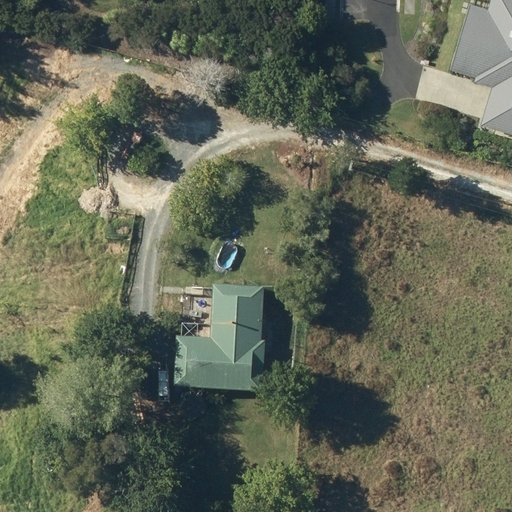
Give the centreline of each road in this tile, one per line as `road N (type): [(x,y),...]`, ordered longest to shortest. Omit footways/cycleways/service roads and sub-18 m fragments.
road 1 (track): [(511,192),(312,132),(219,126),(182,157),(138,349)]
road 2 (unknown): [(365,0),(364,206)]
